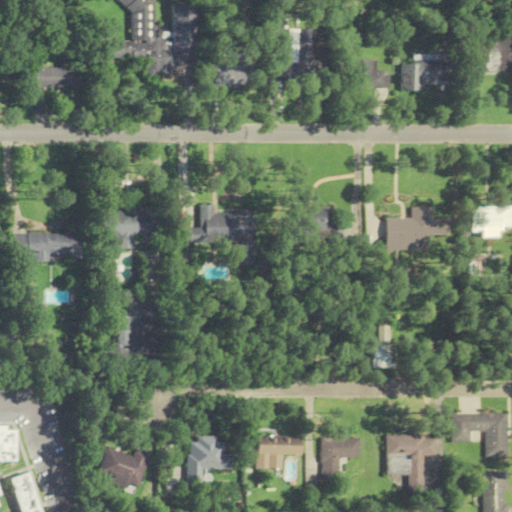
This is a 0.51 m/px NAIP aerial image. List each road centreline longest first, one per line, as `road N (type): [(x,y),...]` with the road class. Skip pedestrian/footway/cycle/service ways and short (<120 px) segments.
road 1 (residential): [(511,132),(0,132)]
road 2 (residential): [(511,387),(170,390),(154,404)]
